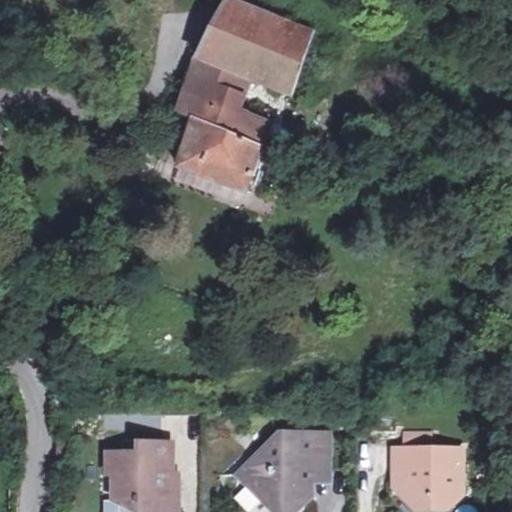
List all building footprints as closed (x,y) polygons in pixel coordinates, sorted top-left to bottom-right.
[(202,70),(246,82),(294,96),(313,35),(230,8),(202,70)] [(235,121),(246,82),(202,70),(186,119),(200,127),(231,136),(235,121)] [(271,130),(235,121),(231,136),(200,127),(182,180),(249,202),(271,130)] [(164,156),(160,179),(174,182),(179,159),(164,156)] [(321,468),(342,467),(341,432),(307,431),(307,440),(283,439),(260,463),(259,484),(278,504),(298,501),(310,511),(326,494),(325,480),(322,480),(321,468)] [(416,435),(416,449),(442,448),(441,435),(416,435)] [(75,439),(71,458),(81,460),(85,441),(75,439)] [(172,511),(172,503),(188,504),(190,472),(183,472),(183,441),(152,441),(152,450),(118,450),(118,474),(125,474),(125,500),(144,501),(142,511),(172,511)] [(473,447),(442,448),(416,449),(406,449),(406,468),(413,468),(413,485),(413,493),(428,511),(456,511),(475,491),(473,447)] [(259,484),(260,463),(246,474),(259,484)] [(342,480),(342,467),(321,468),(322,480),(325,480),(342,480)] [(172,503),(172,511),(187,511),(188,504),(172,503)]
